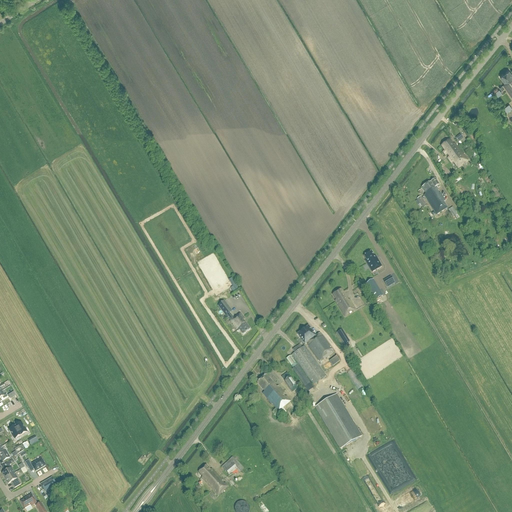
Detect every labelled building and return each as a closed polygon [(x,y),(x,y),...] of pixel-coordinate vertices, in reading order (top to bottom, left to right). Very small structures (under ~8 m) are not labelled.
[(511,96),(511,74),(509,70),(500,77),(505,84),(503,85),(511,96)] [(456,146),(456,145),(454,146),(450,140),(441,147),(445,151),(443,153),(445,156),(447,155),(449,157),(448,159),(451,164),(453,163),(458,169),(468,162),(457,147),(456,147),(456,146)] [(477,155),(471,148),(465,152),(471,160),(477,155)] [(441,169),(449,180),(451,178),(447,172),(448,171),(446,169),(445,169),(444,168),(441,169)] [(453,179),(456,184),(465,179),(462,174),(453,179)] [(423,200),(426,198),(436,215),(447,209),(443,203),(445,202),(440,194),(438,195),(437,192),(438,191),(437,189),(440,188),(439,186),(435,180),(422,188),(426,195),(424,196),(425,196),(422,198),(421,197),(417,199),(417,200),(416,201),(420,208),(422,207),(422,208),(426,206),(423,200)] [(459,218),(453,208),(448,210),(450,214),(452,213),(454,217),(455,216),(457,219),(459,218)] [(366,262),(372,273),(382,267),(375,256),(374,256),(372,253),(364,257),(367,261),(366,262)] [(376,301),(383,297),(373,281),(366,285),(376,301)] [(341,290),(333,295),(336,300),(335,301),(345,318),(348,316),(348,313),(351,312),(353,313),(356,311),(349,300),(348,301),(341,290)] [(223,302),(218,306),(226,317),(227,316),(230,313),(231,313),(223,302)] [(240,314),(234,318),(230,313),(227,316),(231,321),(230,322),(238,332),(239,331),(243,335),(250,330),(244,321),(245,320),(240,314)] [(320,363),(334,353),(320,334),(315,337),(309,328),(309,327),(298,335),(305,345),(306,344),(320,363)] [(337,331),(345,344),(350,341),(342,328),(337,331)] [(313,386),(326,377),(305,346),(292,355),(313,386)] [(310,384),(298,366),(292,370),(305,388),(310,384)] [(274,383),(277,381),(270,373),(268,375),(274,383)] [(282,379),(284,382),(292,392),(297,388),(290,378),(288,375),(282,379)] [(279,412),(291,402),(287,397),(285,398),(283,395),(285,394),(278,386),(277,388),(266,376),(257,384),(265,392),(263,394),(272,405),(272,404),(279,412)] [(356,381),(355,377),(353,378),(357,387),(361,385),(359,379),(356,381)] [(356,406),(372,434),(381,429),(375,419),(371,422),(367,414),(370,412),(366,403),(358,408),(357,405),(359,404),(354,394),(358,392),(354,385),(351,387),(348,382),(343,385),(355,406),(356,406)] [(362,437),(337,395),(315,408),(340,450),(362,437)] [(27,428),(24,429),(21,424),(15,427),(21,437),(26,434),(28,436),(31,434),(27,428)] [(16,440),(21,437),(15,427),(10,431),(13,436),(10,438),(14,444),(17,442),(16,440)] [(28,440),(23,442),(27,449),(31,447),(28,440)] [(155,447),(159,450),(164,444),(160,441),(155,447)] [(2,448),(0,448),(0,457),(3,463),(4,462),(10,458),(7,452),(5,453),(2,448)] [(350,457),(360,474),(365,471),(356,453),(350,457)] [(239,474),(244,469),(233,457),(221,467),(224,471),(229,476),(236,470),(239,474)] [(46,466),(42,459),(32,465),(29,460),(25,463),(29,470),(33,467),(36,472),(46,466)] [(5,479),(14,474),(11,469),(10,466),(14,463),(13,460),(1,466),(5,472),(2,474),(5,479)] [(218,496),(228,487),(225,484),(224,485),(221,482),(223,481),(212,469),(211,471),(206,466),(199,473),(203,477),(201,478),(215,493),(218,496)] [(14,474),(5,479),(8,484),(11,483),(15,489),(21,485),(19,482),(17,479),(14,474)] [(51,480),(40,486),(44,493),(55,486),(51,480)] [(397,500),(399,505),(417,494),(415,490),(397,500)] [(39,511),(46,511),(41,503),(38,505),(32,495),(26,498),(27,499),(21,502),(25,509),(31,506),(31,507),(34,505),(36,507),(39,511)] [(411,511),(426,511),(423,503),(410,509),(411,511)]
